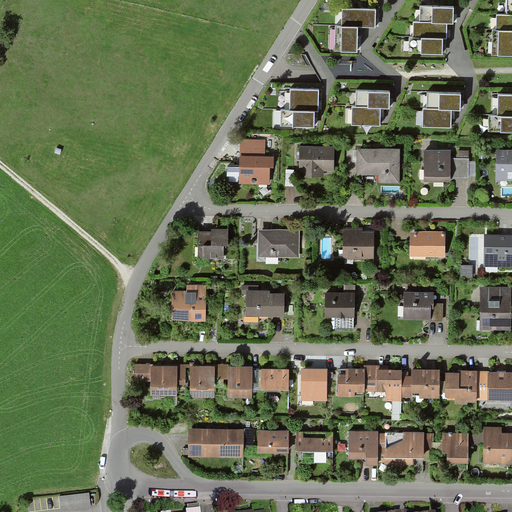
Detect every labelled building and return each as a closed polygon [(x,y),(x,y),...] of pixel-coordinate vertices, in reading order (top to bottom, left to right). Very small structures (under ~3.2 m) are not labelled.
[(420,24),(447,25),(455,25),(455,9),(421,9),(420,24)] [(342,27),(361,27),(375,27),(375,20),(375,12),(352,12),(342,11),(342,27)] [(496,31),(511,31),(511,15),(507,15),(496,15),(496,31)] [(414,39),(444,40),(447,40),(447,25),(420,24),(414,24),(414,39)] [(338,27),(338,52),(360,52),(361,40),(361,27),(342,27),(338,27)] [(492,31),(492,55),(511,55),(511,31),(496,31),(492,31)] [(409,39),(408,54),(443,54),(444,40),(414,39),(409,39)] [(290,111),(316,112),(319,112),(319,102),(319,90),(291,90),(290,111)] [(355,106),(380,106),(390,107),(390,100),(390,91),(356,90),(355,106)] [(427,109),(452,110),(462,110),(462,102),(462,95),(428,94),(427,109)] [(498,116),(511,115),(511,96),(498,96),(498,116)] [(351,106),(351,124),(380,125),(380,110),(380,106),(355,106),(351,106)] [(423,109),(423,127),(452,128),(452,112),(452,110),(427,109),(423,109)] [(282,111),(282,126),(316,127),(316,118),(316,112),(290,111),(282,111)] [(489,115),(489,131),(511,131),(511,115),(498,116),(489,115)] [(269,141),(240,140),(239,185),(270,185),(270,169),(274,169),(274,158),(269,158),(269,141)] [(334,149),(301,148),(301,178),(323,178),(323,172),(334,173),(334,149)] [(401,149),(359,148),(359,176),(379,176),(378,184),(400,184),(401,149)] [(450,150),(425,150),(425,181),(450,181),(450,177),(450,158),(450,150)] [(511,150),(497,150),(496,181),(511,181),(511,150)] [(450,158),(450,177),(469,177),(469,158),(450,158)] [(212,232),(199,232),(199,257),(225,257),(225,242),(230,242),(229,226),(212,226),(212,232)] [(299,229),(258,228),(258,256),(298,257),(299,229)] [(373,228),(344,228),(344,256),(373,256),(373,228)] [(446,231),(412,231),(412,255),(446,255),(446,231)] [(511,232),(484,233),(484,266),(511,266),(511,232)] [(463,265),(463,277),(474,277),(474,266),(463,265)] [(187,289),(173,289),(173,319),(206,319),(207,284),(187,284),(187,289)] [(511,303),(511,286),(482,286),(482,328),(511,328),(511,303)] [(270,289),(246,289),(245,315),(285,315),(285,292),(270,292),(270,289)] [(434,290),(405,289),(404,318),(444,319),(445,302),(434,301),(434,290)] [(355,290),(327,290),(327,314),(355,314),(355,290)] [(186,382),(186,361),(135,360),(134,380),(150,381),(150,393),(177,394),(177,382),(186,382)] [(215,361),(192,360),(191,393),(214,393),(215,374),(215,361)] [(215,361),(215,374),(228,374),(229,361),(215,361)] [(229,361),(228,374),(228,394),(252,395),(253,361),(229,361)] [(327,364),(302,364),(302,398),(327,398),(327,364)] [(347,369),(338,369),(338,393),(363,394),(363,388),(364,364),(347,364),(347,369)] [(378,388),(378,364),(364,364),(363,388),(378,388)] [(378,364),(378,388),(387,388),(387,398),(401,398),(401,394),(401,373),(401,364),(378,364)] [(411,373),(411,387),(421,387),(421,393),(440,394),(440,364),(412,364),(411,373)] [(288,366),(260,365),(260,383),(288,383),(288,366)] [(458,368),(447,368),(446,392),(456,392),(456,399),(467,399),(467,396),(477,396),(477,369),(477,367),(458,366),(458,368)] [(511,367),(488,367),(488,369),(488,396),(511,396),(511,367)] [(477,369),(477,396),(488,396),(488,369),(477,369)] [(411,387),(411,373),(401,373),(401,394),(411,394),(411,387)] [(244,426),(191,425),(190,452),(243,453),(244,426)] [(501,427),(483,426),(483,462),(511,462),(511,430),(500,431),(501,427)] [(289,427),(259,427),(259,448),(285,448),(289,448),(289,427)] [(378,428),(349,428),(349,455),(363,455),(366,455),(367,459),(378,459),(378,431),(378,428)] [(246,429),(247,442),(256,442),(255,429),(246,429)] [(385,462),(414,462),(414,452),(424,452),(424,429),(385,429),(385,431),(385,452),(385,459),(385,462)] [(333,430),(297,430),(297,446),(333,445),(333,430)] [(469,430),(444,430),(444,449),(448,449),(448,456),(469,457),(469,430)] [(90,486),(60,490),(62,504),(92,500),(90,486)]
